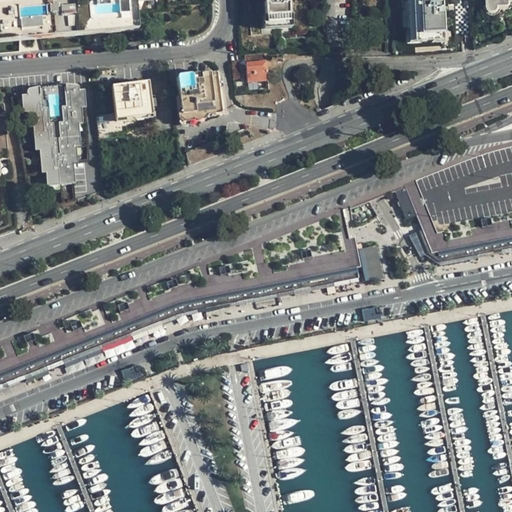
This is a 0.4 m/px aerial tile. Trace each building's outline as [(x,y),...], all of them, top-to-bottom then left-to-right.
[(56,0),(0,5),(0,42),(136,30),(134,1),(146,0),(56,0)] [(265,0),(266,2),(264,2),(265,17),(265,24),(288,22),(287,15),(287,1),(285,1),(285,0),(265,0)] [(419,0),(403,0),(405,13),(420,12),(419,0)] [(508,8),(510,4),(511,4),(511,0),(485,0),(486,12),(491,14),(495,15),(498,10),(508,8)] [(430,12),(420,12),(420,15),(416,20),(416,27),(421,30),(421,35),(426,35),(426,36),(432,36),(432,35),(438,35),(437,29),(439,29),(438,16),(431,17),(430,12)] [(288,22),(265,24),(265,17),(262,17),(263,30),(290,28),(290,15),(287,15),(288,22)] [(247,82),(265,80),(261,54),(245,56),(247,82)] [(178,97),(181,120),(195,119),(195,116),(206,116),(219,114),(221,112),(222,112),(224,109),(221,75),(219,74),(216,74),(214,73),(205,74),(205,75),(201,76),(199,73),(193,74),(191,75),(176,77),(178,97)] [(113,114),(95,116),(97,136),(126,132),(125,122),(150,118),(146,82),(110,87),(113,114)] [(23,112),(26,112),(28,129),(32,128),(35,151),(38,151),(41,174),(45,174),(47,185),(74,184),(72,164),(77,163),(75,148),(80,148),(78,125),(82,125),(81,108),(85,108),(84,91),(78,92),(78,87),(70,85),(40,86),(28,89),(25,96),(21,96),(23,112)] [(203,120),(206,116),(195,116),(195,119),(181,120),(181,125),(192,123),(193,121),(203,120)] [(416,182),(407,186),(416,208),(419,216),(423,227),(427,226),(428,228),(431,235),(435,245),(435,248),(436,252),(443,250),(459,247),(466,246),(474,244),(483,243),(491,241),(500,240),(508,238),(511,237),(511,208),(433,224),(416,182)] [(406,220),(419,216),(416,208),(407,186),(395,191),(406,220)] [(0,371),(30,360),(37,357),(53,351),(60,348),(68,345),(76,342),(84,338),(92,336),(96,333),(99,332),(114,326),(122,323),(130,320),(133,319),(137,317),(145,314),(153,311),(161,308),(169,305),(178,301),(179,300),(184,299),(193,298),(201,296),(208,294),(217,293),(226,291),(233,290),(237,289),(241,288),(250,287),(258,285),(266,283),(274,282),(282,280),(291,279),(299,277),(307,276),(316,274),(323,272),(329,271),(331,271),(339,270),(338,258),(346,256),(351,255),(354,255),(352,246),(344,210),(330,215),(335,244),(277,255),(253,260),(246,261),(188,273),(180,276),(106,305),(5,345),(0,346),(0,371)] [(356,217),(360,237),(380,233),(376,213),(356,217)] [(477,261),(477,259),(474,244),(466,246),(459,247),(443,250),(436,252),(435,248),(435,245),(431,235),(428,228),(423,231),(432,252),(447,267),(477,261)] [(503,256),(510,255),(508,238),(500,240),(503,256)] [(495,258),(503,256),(500,240),(491,241),(495,258)] [(483,243),(486,257),(486,260),(495,258),(491,241),(483,243)] [(477,259),(486,257),(483,243),(474,244),(477,259)] [(339,270),(343,290),(360,287),(354,257),(354,255),(351,255),(346,256),(338,258),(339,270)] [(335,292),(343,290),(339,270),(331,271),(335,292)] [(335,292),(331,271),(329,271),(323,272),(327,292),(327,293),(335,292)] [(327,292),(323,272),(316,274),(307,276),(310,296),(327,293),(327,292)] [(310,296),(307,276),(299,277),(302,298),(310,296)] [(274,282),(278,302),(302,298),(299,277),(291,279),(282,280),(274,282)] [(269,304),(278,302),(274,282),(266,283),(269,304)] [(226,291),(229,311),(269,304),(266,283),(258,285),(250,287),(241,288),(237,289),(233,290),(226,291)] [(204,314),(204,316),(213,314),(213,312),(218,311),(218,313),(229,311),(226,291),(217,293),(208,294),(201,296),(204,314)] [(184,299),(188,319),(204,316),(204,314),(201,296),(193,298),(184,299)] [(176,324),(188,319),(184,299),(179,300),(178,301),(169,305),(176,324)] [(176,324),(169,305),(161,308),(153,311),(161,330),(176,324)] [(122,323),(130,342),(161,330),(153,311),(145,314),(137,317),(133,319),(130,320),(122,323)] [(92,336),(98,350),(99,355),(130,342),(122,323),(114,326),(99,332),(96,333),(92,336)] [(36,375),(98,350),(92,336),(84,338),(76,342),(68,345),(60,348),(53,351),(37,357),(30,360),(36,375)]
